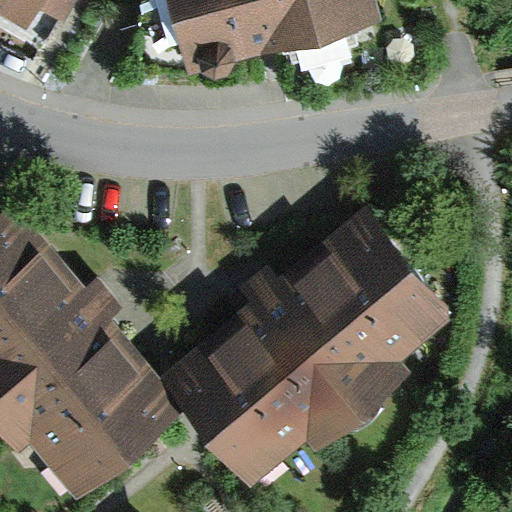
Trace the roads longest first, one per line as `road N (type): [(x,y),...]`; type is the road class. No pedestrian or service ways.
road 1 (residential): [(511,107),(247,150),(133,155),(0,114)]
road 2 (track): [(480,112),(495,229),(484,345),(396,511)]
